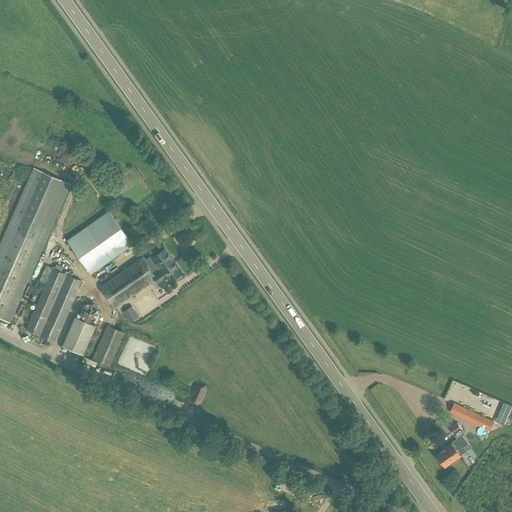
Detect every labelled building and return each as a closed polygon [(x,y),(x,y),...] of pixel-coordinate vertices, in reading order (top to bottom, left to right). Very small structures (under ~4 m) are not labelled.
[(32,170),(0,243),(0,317),(10,322),(70,186),(32,170)] [(110,210),(68,239),(92,273),(133,244),(110,210)] [(152,257),(160,267),(153,272),(152,273),(156,278),(151,281),(152,281),(156,288),(161,285),(174,276),(177,277),(180,275),(180,273),(181,272),(164,248),(152,257)] [(156,278),(152,273),(153,272),(142,257),(101,286),(115,307),(152,281),(151,281),(156,278)] [(53,268),(26,329),(54,341),(81,281),(53,268)] [(84,304),(80,312),(86,321),(95,320),(99,311),(94,303),(84,304)] [(155,310),(162,322),(168,318),(161,306),(155,310)] [(130,322),(135,319),(127,308),(123,311),(130,322)] [(75,318),(63,346),(82,354),(94,326),(75,318)] [(107,325),(92,358),(109,366),(124,333),(107,325)] [(144,375),(155,347),(127,335),(123,345),(116,364),(144,375)] [(140,389),(145,380),(136,374),(130,384),(140,389)] [(195,385),(190,398),(191,402),(197,405),(201,403),(207,390),(205,386),(200,383),(195,385)] [(453,403),(449,412),(490,430),(494,421),(453,403)] [(441,452),(437,455),(445,466),(460,455),(457,450),(464,444),(460,437),(466,433),(459,421),(449,428),(457,439),(440,450),(441,452)]
